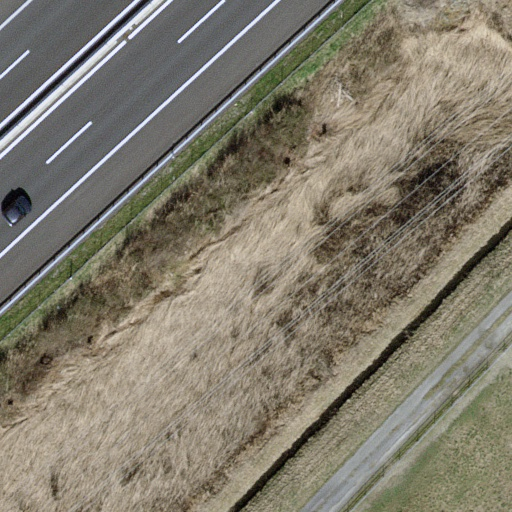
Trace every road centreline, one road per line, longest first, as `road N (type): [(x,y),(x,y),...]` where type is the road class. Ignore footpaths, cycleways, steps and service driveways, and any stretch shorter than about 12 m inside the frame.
road 1 (motorway): [(0,206),(224,0)]
road 2 (track): [(511,312),(320,511)]
